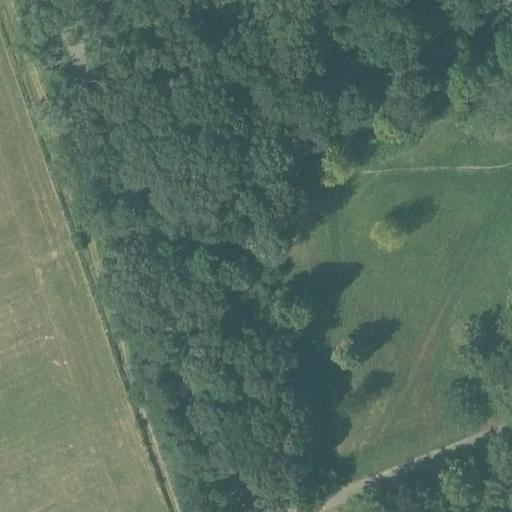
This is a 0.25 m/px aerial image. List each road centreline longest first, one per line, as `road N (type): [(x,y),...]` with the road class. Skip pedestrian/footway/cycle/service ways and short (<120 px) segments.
road 1 (unclassified): [(60,0),(233,511)]
road 2 (unclassified): [(292,511),(511,423)]
